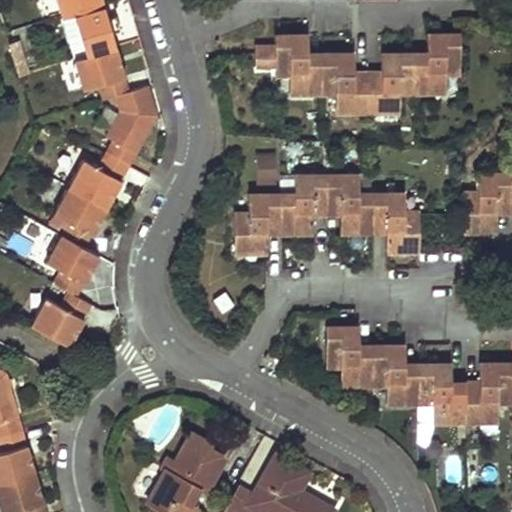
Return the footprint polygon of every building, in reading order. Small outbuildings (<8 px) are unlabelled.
[(50,296),(35,324),(73,344),(95,303),(80,295),(103,254),(89,246),(161,114),(152,84),(133,90),(116,32),(112,18),(106,0),(61,0),(66,16),(78,13),(90,54),(79,58),(87,88),(103,85),(108,98),(120,95),(124,111),(110,136),(117,140),(102,166),(87,159),(58,213),(72,220),(50,261),(65,269),(57,283),(72,291),(65,304),(50,296)] [(112,18),(116,32),(124,30),(120,16),(112,18)] [(274,52),(274,65),(274,75),(288,75),(288,93),(334,93),(334,112),(398,112),(398,93),(444,93),(444,74),(459,74),(459,34),(426,34),(426,53),(426,59),(413,59),(413,53),(380,53),(380,72),(380,79),(367,79),(353,79),(353,72),(353,53),(320,54),(320,60),(306,60),(306,54),(306,35),(274,35),(274,46),(274,52)] [(21,40),(12,43),(16,54),(25,51),(21,40)] [(274,65),(274,52),(254,52),(254,65),(274,65)] [(275,151),(247,150),(246,180),(274,181),(275,151)] [(477,191),(462,192),(463,232),(496,231),(495,212),(495,206),(508,205),(511,205),(511,172),(477,174),(477,191)] [(246,212),(232,212),(232,253),(266,252),(266,234),(266,226),(278,226),(278,233),(311,233),(311,214),(311,208),(324,207),(337,207),(337,213),(338,233),(371,233),(371,226),(384,226),(384,232),(384,251),(417,251),(417,211),(402,211),(402,192),(356,193),(356,174),(293,175),(293,194),(246,194),(246,212)] [(357,324),(324,325),(324,364),(339,364),(339,383),(385,383),(385,401),(431,401),(431,420),(496,420),(496,401),(511,401),(511,367),(511,368),(511,361),(477,361),(477,381),(477,387),(463,387),(450,387),(450,381),(450,362),(417,362),(417,369),(404,369),(404,362),(404,344),(370,344),(370,350),(357,350),(357,344),(357,324)] [(50,511),(10,372),(0,366),(0,435),(1,435),(5,450),(0,451),(0,491),(5,511),(18,511),(22,511),(50,511)] [(429,436),(429,403),(415,403),(415,437),(429,436)] [(209,442),(190,430),(174,458),(172,462),(177,465),(173,472),(164,466),(163,467),(145,500),(166,511),(191,511),(195,506),(188,502),(196,487),(203,491),(223,455),(207,447),(209,442)] [(236,485),(220,511),(251,511),(254,508),(261,511),(330,511),(332,508),(297,489),(307,471),(274,453),(251,493),(236,485)] [(174,458),(166,454),(159,467),(163,467),(164,466),(173,472),(177,465),(172,462),(174,458)] [(460,481),(460,456),(445,456),(445,481),(460,481)]
